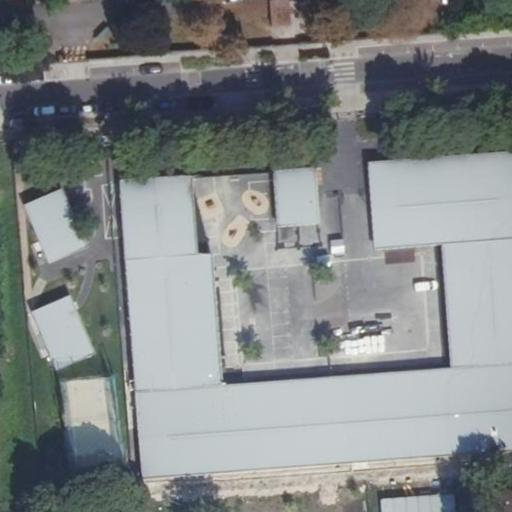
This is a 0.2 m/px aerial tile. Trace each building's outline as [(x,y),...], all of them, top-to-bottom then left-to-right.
[(267,0),(269,26),(292,25),(290,0),(267,0)] [(334,381),(338,418),(247,425),(244,388),(221,390),(214,287),(197,288),(195,258),(189,179),(120,184),(131,319),(146,480),(511,451),(511,154),(372,166),(374,194),(376,212),(443,207),(446,244),(457,371),(355,379),(334,381)] [(279,226),(318,223),(316,199),(314,170),(275,173),(279,226)] [(193,180),(195,195),(215,193),(214,178),(193,180)] [(64,188),(24,205),(50,263),(89,246),(64,188)] [(443,207),(376,212),(378,249),(446,244),(443,207)] [(211,257),(195,258),(197,288),(214,287),(211,257)] [(71,295),(31,312),(56,370),(96,353),(71,295)] [(109,376),(59,383),(63,413),(75,411),(78,429),(65,430),(68,453),(108,448),(104,413),(114,412),(109,376)] [(334,381),(244,388),(247,425),(338,418),(334,381)] [(457,511),(456,493),(380,499),(381,511),(457,511)] [(511,511),(511,496),(510,495),(499,496),(492,503),(491,511),(511,511)]
